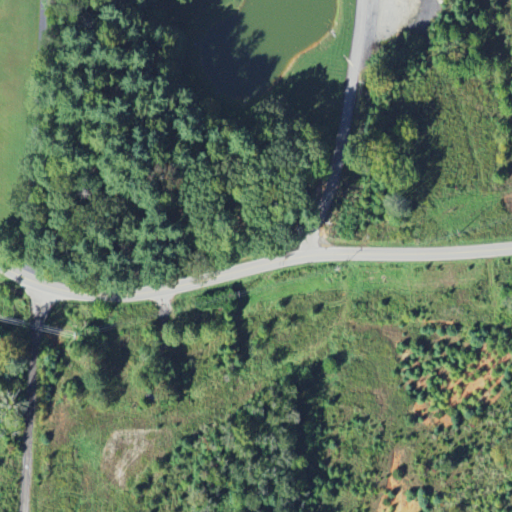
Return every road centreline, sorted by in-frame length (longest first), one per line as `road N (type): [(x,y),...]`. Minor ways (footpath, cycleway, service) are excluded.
road 1 (tertiary): [(0,263),(62,290),(126,294),(285,258),(511,246)]
road 2 (residential): [(185,284),(179,215),(156,212),(131,224)]
